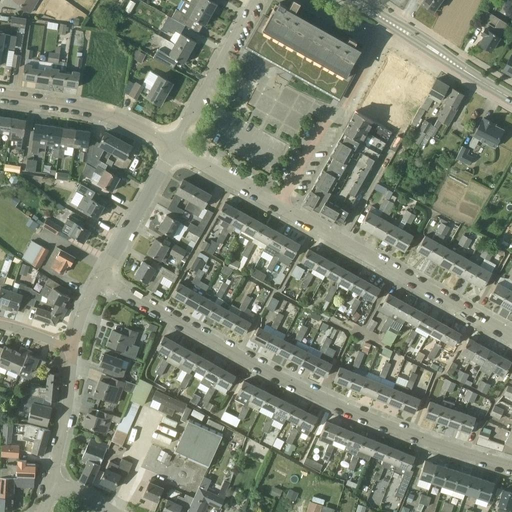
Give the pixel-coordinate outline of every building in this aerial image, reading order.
[(31,13),(38,0),(13,0),(20,4),(19,6),(31,13)] [(191,0),(189,3),(192,4),(211,15),(217,4),(210,0),(191,0)] [(424,0),(422,3),(433,12),(441,0),(424,0)] [(291,18),(295,12),(298,6),(292,2),(289,7),(280,2),(278,6),(276,5),(269,18),(265,16),(257,29),(350,80),(357,68),(353,65),(358,56),(291,18)] [(177,9),(172,18),(180,23),(186,25),(189,27),(194,20),(205,26),(211,15),(192,4),(186,15),(177,9)] [(508,24),(486,11),(478,23),(486,28),(482,34),(485,36),(480,44),(491,51),(503,31),(508,24)] [(169,31),(174,34),(176,30),(180,23),(172,18),(169,16),(161,29),(168,33),(169,31)] [(11,24),(26,26),(27,19),(12,17),(11,24)] [(66,35),(66,31),(67,27),(60,26),(59,34),(66,35)] [(275,60),(286,66),(341,97),(350,80),(257,29),(248,45),(264,53),(266,62),(275,60)] [(0,48),(3,49),(8,50),(10,42),(11,36),(5,34),(3,34),(3,32),(0,31),(0,48)] [(196,42),(181,33),(175,44),(190,53),(196,42)] [(151,56),(172,68),(177,60),(184,64),(190,53),(175,44),(165,38),(159,50),(156,48),(151,56)] [(8,50),(3,49),(0,48),(0,65),(6,65),(8,50)] [(146,55),(136,48),(133,54),(135,55),(133,58),(141,63),(146,55)] [(37,81),(38,69),(40,60),(31,58),(33,50),(27,49),(23,79),(37,81)] [(377,123),(401,82),(410,87),(407,91),(424,101),(437,79),(388,52),(355,111),(377,123)] [(511,54),(503,71),(511,75),(511,54)] [(19,68),(21,56),(15,55),(12,67),(19,68)] [(45,70),(38,69),(37,81),(50,83),(53,68),(46,67),(45,70)] [(59,69),(53,68),(50,83),(64,85),(66,73),(59,72),(59,69)] [(73,74),(66,73),(64,85),(78,87),(80,73),(73,72),(73,74)] [(151,90),(144,86),(137,82),(129,95),(136,99),(140,92),(147,97),(161,105),(169,90),(171,90),(173,86),(172,85),(173,83),(159,76),(151,90)] [(437,79),(424,101),(422,105),(414,120),(418,123),(428,105),(429,105),(433,98),(439,102),(448,86),(437,79)] [(431,126),(426,133),(432,137),(441,122),(448,125),(465,95),(452,88),(444,102),(447,103),(433,127),(431,126)] [(377,123),(355,111),(344,132),(358,141),(381,154),(393,133),(377,123)] [(0,116),(0,131),(3,132),(3,135),(10,136),(12,119),(0,116)] [(404,135),(407,130),(384,117),(381,122),(404,135)] [(482,120),(478,129),(478,128),(474,136),(495,147),(499,139),(504,130),(495,126),(496,124),(484,118),(483,120),(482,120)] [(26,121),(12,119),(10,136),(17,137),(17,134),(24,135),(26,121)] [(426,133),(431,126),(432,124),(426,120),(413,142),(419,145),(426,133)] [(47,140),(49,126),(36,124),(31,154),(36,154),(38,146),(39,146),(40,139),(47,140)] [(49,126),(47,140),(47,145),(52,146),(52,148),(55,148),(53,157),(59,158),(60,149),(61,143),(63,128),(49,126)] [(59,158),(64,159),(66,147),(74,148),(77,130),(63,128),(61,143),(60,149),(59,158)] [(90,132),(77,130),(74,148),(81,149),(81,146),(88,147),(90,132)] [(95,141),(92,157),(99,160),(105,149),(112,152),(119,139),(106,132),(100,143),(95,141)] [(358,141),(344,132),(343,133),(346,135),(339,147),(337,146),(335,150),(337,151),(331,163),(329,162),(328,163),(330,164),(323,176),(321,175),(319,178),(321,179),(315,191),(312,190),(303,205),(311,209),(313,207),(319,210),(358,141)] [(404,139),(398,136),(390,150),(396,153),(404,139)] [(119,139),(112,152),(119,156),(114,164),(126,171),(132,160),(126,157),(132,146),(119,139)] [(358,141),(319,210),(325,214),(324,216),(328,217),(329,216),(345,225),(355,209),(351,207),(381,154),(358,141)] [(462,146),(456,159),(469,165),(472,157),(466,154),(469,149),(462,146)] [(92,157),(87,154),(86,162),(86,163),(82,174),(90,179),(94,172),(102,176),(98,183),(111,191),(113,189),(115,190),(118,184),(116,183),(122,173),(99,160),(92,157)] [(35,172),(36,165),(37,161),(27,159),(26,171),(35,172)] [(190,201),(197,187),(184,180),(172,202),(178,205),(183,196),(190,201)] [(76,191),(86,196),(79,208),(97,218),(104,206),(92,199),(93,197),(87,194),(90,189),(81,184),(76,191)] [(197,187),(190,201),(185,209),(199,217),(211,195),(197,187)] [(4,198),(12,204),(16,198),(8,192),(4,198)] [(360,226),(371,233),(389,200),(385,198),(378,211),(371,207),(360,226)] [(389,200),(371,233),(383,239),(391,223),(384,219),(388,211),(389,211),(394,203),(389,200)] [(167,209),(176,214),(181,217),(184,211),(171,203),(167,209)] [(225,203),(218,216),(224,219),(220,225),(224,227),(227,229),(238,210),(225,203)] [(197,227),(204,230),(213,214),(207,210),(197,227)] [(250,217),(238,210),(227,229),(224,227),(220,234),(226,237),(230,230),(233,232),(236,226),(243,230),(250,217)] [(407,211),(403,219),(407,222),(411,213),(407,211)] [(411,213),(407,222),(411,224),(416,216),(411,213)] [(173,237),(181,223),(167,215),(159,229),(173,237)] [(62,231),(69,235),(83,243),(84,241),(85,242),(88,238),(87,237),(89,232),(81,227),(82,225),(70,217),(62,231)] [(250,217),(243,230),(240,235),(250,241),(252,242),(255,237),(263,224),(250,217)] [(39,224),(30,219),(26,225),(34,231),(39,224)] [(47,219),(42,226),(57,235),(61,228),(47,219)] [(200,237),(204,230),(197,227),(191,223),(187,230),(200,237)] [(394,245),(402,229),(398,227),(391,223),(383,239),(394,245)] [(441,234),(445,225),(441,223),(432,239),(425,235),(416,251),(417,251),(428,257),(436,242),(441,234)] [(263,224),(255,237),(268,244),(275,231),(263,224)] [(441,234),(444,236),(449,227),(445,225),(441,234)] [(511,230),(505,227),(501,232),(511,237),(511,230)] [(402,229),(394,245),(405,251),(414,236),(402,229)] [(288,238),(275,231),(268,244),(266,247),(263,252),(274,258),(275,255),(277,256),(280,251),(288,238)] [(511,237),(501,232),(498,237),(510,243),(511,238),(511,237)] [(222,244),(226,237),(220,234),(217,241),(220,243),(222,244)] [(463,246),(468,237),(463,235),(458,243),(463,246)] [(228,247),(232,249),(238,239),(234,237),(228,247)] [(472,240),(468,237),(463,246),(467,248),(472,240)] [(498,237),(495,242),(507,248),(510,243),(498,237)] [(284,260),(286,254),(293,258),(300,245),(288,238),(280,251),(278,256),(275,255),(274,258),(271,262),(276,265),(280,258),(284,260)] [(170,255),(181,261),(187,251),(175,244),(172,249),(169,247),(169,246),(156,239),(148,253),(161,260),(166,263),(170,255)] [(39,268),(49,250),(32,240),(22,259),(39,268)] [(210,244),(206,251),(212,255),(214,252),(219,244),(211,240),(209,243),(210,244)] [(201,248),(206,251),(210,244),(209,243),(205,241),(201,248)] [(250,241),(246,248),(251,251),(255,244),(252,242),(250,241)] [(447,248),(440,244),(436,242),(428,257),(439,263),(447,248)] [(222,244),(220,243),(219,244),(214,252),(217,253),(222,244)] [(490,250),(485,247),(480,256),(485,258),(490,250)] [(242,255),(245,256),(247,258),(251,251),(246,248),(242,255)] [(450,270),(458,254),(452,250),(447,248),(439,263),(450,270)] [(309,249),(302,262),(314,268),(321,256),(309,249)] [(75,257),(61,250),(57,258),(52,267),(63,274),(69,264),(71,265),(75,257)] [(494,252),(490,250),(485,258),(489,261),(494,252)] [(191,268),(198,272),(200,269),(201,270),(205,262),(206,263),(209,258),(200,252),(191,268)] [(458,254),(450,270),(461,276),(469,260),(458,254)] [(321,256),(314,268),(326,275),(333,263),(321,256)] [(6,258),(0,275),(0,277),(6,279),(12,260),(7,258),(6,258)] [(232,258),(228,267),(233,270),(236,271),(241,262),(232,258)] [(469,260),(461,276),(472,282),(481,266),(469,260)] [(178,276),(165,268),(163,267),(161,272),(143,262),(135,275),(148,283),(145,287),(154,292),(157,288),(163,276),(173,282),(178,276)] [(273,272),(276,265),(271,262),(267,269),(270,270),(273,272)] [(333,263),(326,275),(338,281),(345,269),(333,263)] [(23,264),(21,271),(27,273),(29,266),(23,264)] [(233,270),(228,267),(224,265),(221,271),(229,276),(233,270)] [(291,275),(292,275),(299,279),(305,270),(297,265),(296,265),(291,275)] [(481,266),(472,282),(482,288),(483,288),(492,272),(481,266)] [(256,267),(252,273),(263,280),(267,274),(256,267)] [(200,269),(198,272),(196,277),(201,279),(205,272),(201,270),(200,269)] [(345,269),(338,281),(350,288),(357,276),(345,269)] [(314,275),(311,273),(309,272),(305,279),(310,282),(314,275)] [(357,276),(350,288),(362,295),(369,282),(357,276)] [(3,289),(6,279),(0,277),(0,306),(6,309),(12,292),(3,289)] [(201,279),(196,277),(192,283),(194,285),(195,284),(197,285),(200,280),(201,279)] [(40,295),(43,297),(56,304),(64,307),(70,297),(58,291),(61,285),(48,279),(40,295)] [(306,289),(310,282),(305,279),(301,286),(306,289)] [(194,285),(192,290),(185,302),(197,309),(206,291),(209,286),(200,280),(197,285),(195,284),(194,285)] [(223,282),(220,289),(225,292),(229,285),(223,282)] [(369,282),(362,295),(374,301),(380,289),(369,282)] [(185,302),(192,290),(180,283),(173,295),(185,302)] [(500,304),(508,290),(497,284),(489,298),(489,299),(490,299),(500,304)] [(21,285),(18,294),(12,292),(6,309),(17,312),(21,300),(28,302),(31,290),(32,289),(21,285)] [(338,288),(332,285),(329,292),(334,295),(338,288)] [(225,292),(220,289),(216,296),(218,298),(221,299),(225,292)] [(43,297),(40,295),(31,290),(28,302),(27,305),(34,307),(36,300),(41,302),(43,297)] [(511,308),(511,291),(508,290),(500,304),(511,311),(511,308)] [(206,291),(197,309),(209,315),(215,303),(218,298),(216,296),(206,291)] [(261,291),(258,301),(263,303),(267,293),(261,291)] [(325,299),(330,302),(334,295),(329,292),(325,299)] [(394,313),(401,300),(389,294),(382,306),(394,313)] [(248,305),(252,298),(246,295),(242,302),(248,305)] [(279,301),(273,298),(272,297),(266,308),(273,312),(279,301)] [(357,308),(361,301),(359,300),(356,298),(356,299),(352,305),(357,308)] [(413,307),(401,300),(394,313),(391,318),(394,320),(390,327),(385,324),(381,331),(386,334),(381,341),(391,346),(406,319),(413,307)] [(242,302),(239,309),(244,312),(248,305),(242,302)] [(215,303),(209,315),(220,322),(227,310),(226,309),(228,306),(223,303),(222,306),(215,303)] [(64,307),(56,304),(51,313),(37,308),(34,318),(55,325),(59,318),(62,319),(67,309),(64,307)] [(353,315),(357,308),(352,305),(348,312),(353,315)] [(413,307),(406,319),(418,326),(425,314),(413,307)] [(232,329),(239,316),(227,310),(220,322),(232,329)] [(312,312),(309,317),(319,321),(321,316),(312,312)] [(357,312),(352,318),(356,322),(362,315),(357,312)] [(278,313),(275,320),(280,322),(284,315),(278,313)] [(425,314),(418,326),(430,333),(437,320),(425,314)] [(251,323),(242,318),(239,316),(232,329),(244,335),(251,323)] [(385,324),(390,327),(394,320),(391,318),(389,317),(385,324)] [(280,322),(275,320),(271,327),(274,328),(276,330),(280,322)] [(377,323),(372,320),(367,328),(372,332),(377,323)] [(437,320),(430,333),(442,339),(449,327),(437,320)] [(158,327),(150,324),(147,330),(155,333),(158,327)] [(302,325),(299,332),(304,335),(308,328),(302,325)] [(442,339),(439,344),(439,345),(441,346),(451,351),(461,334),(449,327),(442,339)] [(139,347),(133,344),(137,333),(126,328),(124,335),(113,331),(108,345),(122,350),(121,353),(120,353),(136,359),(135,358),(139,347)] [(265,346),(271,334),(259,328),(253,340),(265,346)] [(286,334),(276,330),(274,328),(271,334),(265,346),(277,352),(283,340),(286,334)] [(412,330),(408,337),(414,340),(417,333),(415,331),(412,330)] [(301,342),(304,335),(299,332),(295,339),(301,342)] [(158,349),(169,355),(176,343),(164,336),(158,349)] [(323,344),(328,347),(332,340),(327,337),(323,344)] [(414,340),(408,337),(404,344),(410,347),(414,340)] [(461,353),(472,359),(480,344),(471,339),(469,338),(461,353)] [(283,340),(277,352),(289,358),(296,346),(283,340)] [(298,341),(296,346),(289,358),(301,365),(310,347),(298,341)] [(176,343),(169,355),(181,362),(188,350),(176,343)] [(437,353),(441,346),(439,345),(439,344),(436,343),(432,350),(437,353)] [(320,351),(317,350),(310,347),(301,365),(313,371),(320,358),(323,353),(325,354),(328,347),(323,344),(320,351)] [(472,359),(477,362),(482,365),(490,350),(480,344),(472,359)] [(0,365),(7,369),(15,351),(5,346),(3,350),(0,348),(0,365)] [(15,351),(7,369),(19,374),(22,367),(29,351),(21,347),(19,352),(15,351)] [(200,356),(188,350),(181,362),(193,369),(200,356)] [(433,360),(437,353),(432,350),(428,357),(433,360)] [(482,365),(493,371),(501,356),(490,350),(482,365)] [(22,367),(19,374),(18,375),(30,381),(37,375),(37,374),(47,362),(39,359),(39,358),(33,356),(34,353),(29,351),(22,367)] [(361,360),(364,353),(365,353),(359,351),(356,358),(361,360)] [(123,380),(126,370),(121,367),(123,360),(105,353),(104,355),(102,355),(100,360),(102,360),(100,365),(114,370),(112,376),(123,380)] [(200,356),(193,369),(205,375),(212,363),(200,356)] [(501,356),(493,371),(503,377),(511,362),(510,361),(501,356)] [(320,358),(313,371),(326,377),(332,364),(320,358)] [(356,358),(353,366),(358,368),(361,360),(356,358)] [(164,359),(160,366),(165,369),(169,362),(166,361),(164,359)] [(391,363),(388,362),(386,361),(383,368),(388,371),(391,363)] [(458,365),(453,362),(447,372),(449,376),(451,377),(458,365)] [(210,388),(211,386),(214,387),(224,369),(212,363),(205,375),(200,383),(210,388)] [(161,376),(165,369),(160,366),(156,373),(161,376)] [(334,381),(348,386),(353,372),(340,366),(334,381)] [(388,371),(383,368),(380,376),(385,378),(388,371)] [(217,389),(226,394),(236,376),(224,369),(214,387),(211,386),(210,388),(207,393),(213,395),(217,389)] [(459,381),(464,372),(459,370),(455,379),(459,381)] [(189,382),(193,375),(188,372),(184,379),(189,382)] [(353,372),(348,386),(361,392),(367,377),(353,372)] [(409,379),(415,381),(418,374),(412,372),(409,379)] [(469,374),(464,372),(459,381),(465,384),(466,380),(469,374)] [(31,383),(30,394),(44,399),(57,403),(60,374),(49,373),(47,393),(40,392),(40,384),(31,383)] [(374,397),(380,383),(367,377),(361,392),(374,397)] [(113,378),(111,384),(100,381),(95,395),(117,403),(125,382),(113,378)] [(185,389),(189,382),(184,379),(180,386),(185,389)] [(415,381),(409,379),(406,387),(409,388),(412,389),(415,381)] [(442,388),(447,391),(451,381),(446,379),(442,388)] [(235,400),(245,404),(247,406),(247,405),(250,400),(256,387),(244,381),(235,400)] [(451,381),(447,391),(451,393),(456,384),(451,381)] [(477,389),(482,392),(486,383),(481,381),(477,389)] [(409,388),(406,387),(396,382),(395,384),(393,388),(388,403),(401,408),(406,395),(407,393),(409,388)] [(388,403),(393,388),(380,383),(374,397),(388,403)] [(486,383),(482,392),(486,394),(490,385),(486,383)] [(256,387),(250,400),(256,403),(262,406),(269,393),(256,387)] [(184,404),(154,389),(150,397),(151,402),(177,415),(180,413),(184,404)] [(464,399),(468,401),(473,392),(468,390),(464,399)] [(44,399),(30,394),(24,392),(21,403),(27,405),(26,411),(31,412),(29,421),(47,425),(52,408),(43,406),(44,399)] [(473,392),(468,401),(473,403),(477,394),(473,392)] [(209,402),(213,395),(207,393),(204,400),(206,401),(209,402)] [(269,393),(262,406),(260,411),(269,416),(272,417),(281,399),(269,393)] [(420,399),(410,394),(407,393),(406,395),(401,408),(414,413),(420,399)] [(197,405),(201,397),(195,394),(190,401),(197,405)] [(283,424),(287,418),(293,405),(281,399),(272,417),(269,416),(266,423),(271,426),(274,420),(283,424)] [(443,400),(441,405),(436,421),(447,425),(453,409),(455,404),(443,400)] [(203,406),(207,408),(206,409),(213,412),(216,406),(209,402),(206,401),(203,406)] [(430,401),(424,417),(426,418),(426,417),(436,421),(441,405),(430,401)] [(194,409),(184,404),(180,413),(170,436),(180,440),(190,419),(194,409)] [(247,406),(245,404),(241,411),(247,413),(250,406),(247,405),(247,406)] [(293,405),(287,418),(299,424),(305,411),(293,405)] [(493,410),(502,414),(504,410),(495,406),(493,410)] [(453,409),(447,425),(458,429),(464,413),(453,409)] [(100,410),(98,416),(89,413),(85,426),(102,431),(106,418),(111,420),(119,423),(121,417),(100,410)] [(502,414),(493,410),(490,415),(500,419),(502,414)] [(243,421),(247,413),(241,411),(238,418),(243,421)] [(308,436),(317,417),(305,411),(299,424),(296,429),(294,428),(290,435),(295,438),(299,431),(308,436)] [(240,420),(225,412),(222,419),(237,427),(240,420)] [(464,413),(458,429),(469,433),(470,433),(476,417),(464,413)] [(135,417),(125,446),(133,449),(144,419),(135,417)] [(209,468),(224,434),(190,419),(180,440),(174,453),(209,468)] [(339,426),(326,421),(319,439),(329,443),(329,444),(332,445),(334,439),(339,426)] [(3,432),(2,445),(10,445),(11,446),(13,424),(4,423),(3,432)] [(271,426),(266,423),(262,430),(268,433),(271,426)] [(24,436),(35,439),(32,452),(44,455),(51,430),(28,424),(24,436)] [(339,426),(334,439),(346,444),(352,431),(339,426)] [(364,436),(352,431),(346,444),(344,450),(354,454),(357,455),(359,449),(364,436)] [(289,442),(292,444),(295,438),(290,435),(286,442),(289,443),(289,442)] [(369,460),(372,454),(377,441),(364,436),(359,449),(357,455),(360,456),(369,460)] [(284,441),(277,438),(273,446),(280,449),(284,441)] [(377,441),(372,454),(384,460),(389,447),(377,441)] [(295,445),(292,444),(289,442),(289,443),(286,449),(292,452),(295,445)] [(334,446),(332,445),(329,444),(326,451),(331,453),(334,446)] [(19,449),(20,446),(11,446),(10,445),(9,456),(19,457),(19,449)] [(91,486),(105,452),(87,445),(81,457),(88,460),(79,481),(91,486)] [(389,447),(384,460),(382,465),(379,464),(376,471),(382,474),(385,467),(394,471),(402,452),(389,447)] [(162,450),(158,459),(164,462),(168,453),(162,450)] [(331,453),(326,451),(323,459),(328,461),(331,453)] [(402,452),(394,471),(404,474),(395,495),(403,498),(411,477),(407,475),(409,469),(410,470),(415,457),(402,452)] [(360,456),(357,455),(354,454),(351,461),(348,469),(354,471),(357,463),(360,456)] [(100,482),(114,489),(122,472),(128,475),(133,463),(122,459),(119,465),(110,461),(100,482)] [(0,477),(18,477),(18,476),(35,477),(35,464),(27,464),(27,461),(18,460),(18,466),(8,465),(8,470),(0,469),(0,477)] [(425,460),(419,478),(421,479),(421,478),(431,482),(437,464),(426,461),(427,461),(425,460)] [(437,464),(431,482),(442,485),(448,468),(437,464)] [(448,468),(442,485),(453,489),(459,472),(448,468)] [(382,474),(376,471),(373,479),(379,481),(382,474)] [(459,472),(453,489),(465,493),(471,475),(459,472)] [(471,475),(465,493),(476,497),(482,479),(471,475)] [(18,477),(0,477),(0,510),(13,511),(14,486),(34,487),(35,477),(18,476),(18,477)] [(194,498),(190,507),(187,511),(204,511),(208,503),(220,508),(226,496),(220,493),(218,496),(206,490),(211,480),(204,476),(199,487),(194,498)] [(152,478),(144,495),(158,501),(163,488),(159,486),(161,482),(152,478)] [(493,483),(482,479),(476,497),(487,500),(487,501),(489,501),(494,483),(493,483)] [(224,481),(222,487),(228,489),(230,484),(224,481)] [(279,498),(283,490),(274,486),(271,495),(279,498)] [(501,511),(510,511),(511,509),(511,507),(511,492),(503,490),(498,504),(503,506),(501,511)] [(179,511),(183,504),(190,507),(194,498),(187,494),(185,498),(179,495),(176,503),(165,498),(160,510),(163,511),(179,511)] [(142,507),(153,511),(158,502),(146,497),(142,507)] [(319,511),(322,504),(310,501),(306,511),(319,511)]
